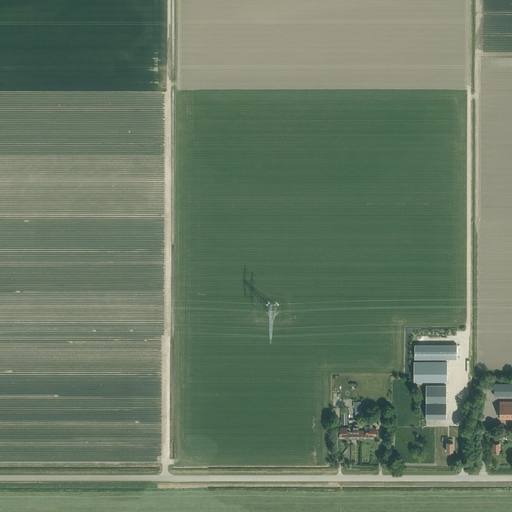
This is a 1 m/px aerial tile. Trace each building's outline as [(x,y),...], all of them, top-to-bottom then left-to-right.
[(457,358),(457,347),(415,346),(414,358),(457,358)] [(414,360),(414,381),(446,381),(446,361),(414,360)] [(511,395),(511,382),(494,383),(494,395),(511,395)] [(426,401),(446,401),(446,385),(426,385),(426,401)] [(446,419),(446,401),(426,401),(426,419),(446,419)] [(500,419),(511,418),(511,401),(500,401),(500,419)] [(372,438),(373,438),(373,435),(376,435),(376,427),(372,427),(372,424),(370,424),(370,430),(365,430),(365,438),(372,438)] [(351,438),(351,430),(351,427),(340,427),(340,435),(343,435),(343,438),(344,438),(351,438)]
